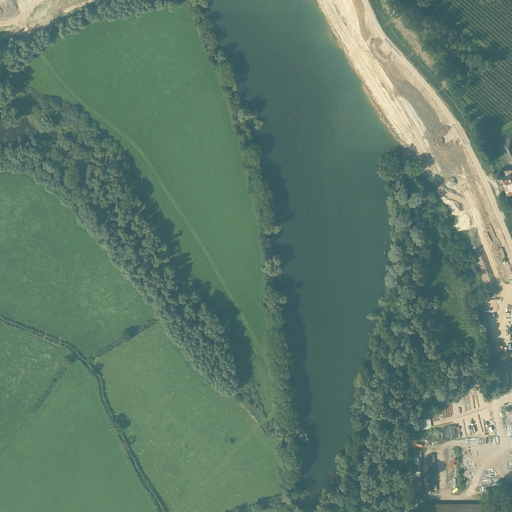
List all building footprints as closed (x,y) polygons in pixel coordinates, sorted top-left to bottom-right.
[(511,171),(511,137),(511,135),(498,141),(511,171)] [(507,193),(511,192),(511,195),(511,175),(502,179),(504,184),(505,188),(505,187),(507,193)] [(455,437),(455,426),(444,426),(445,438),(455,437)] [(452,493),(459,493),(458,447),(448,447),(449,487),(452,486),(452,493)] [(490,511),(491,502),(418,503),(418,511),(490,511)]
